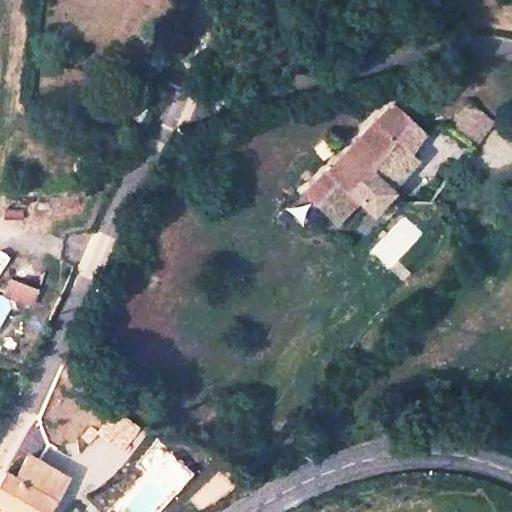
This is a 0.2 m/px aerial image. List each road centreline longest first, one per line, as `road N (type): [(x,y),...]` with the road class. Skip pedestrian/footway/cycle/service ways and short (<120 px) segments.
road 1 (residential): [(162,114),(0,448)]
road 2 (residential): [(162,114),(461,50),(511,57)]
road 3 (tertiary): [(260,511),(354,466),(429,454),(511,475)]
